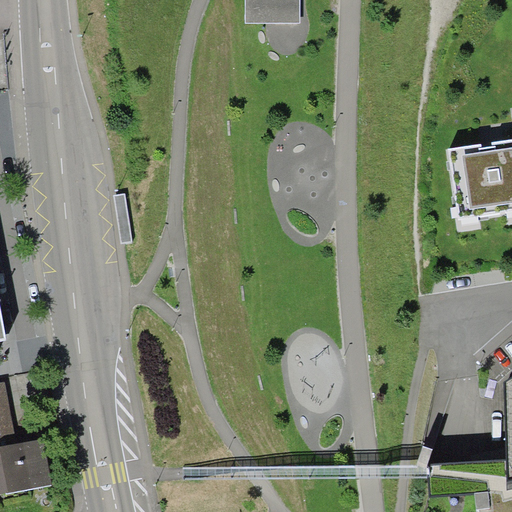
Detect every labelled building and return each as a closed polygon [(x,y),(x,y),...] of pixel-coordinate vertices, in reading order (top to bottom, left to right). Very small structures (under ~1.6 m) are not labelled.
[(300,0),(245,0),(245,23),(301,22),(300,0)] [(511,210),(511,138),(486,143),(448,149),(459,219),(511,210)] [(125,192),(113,194),(121,243),(132,241),(125,192)] [(4,381),(0,381),(0,493),(52,484),(44,439),(16,444),(4,381)] [(511,511),(511,479),(508,480),(508,460),(430,464),(430,496),(474,493),(476,511),(511,511)]
